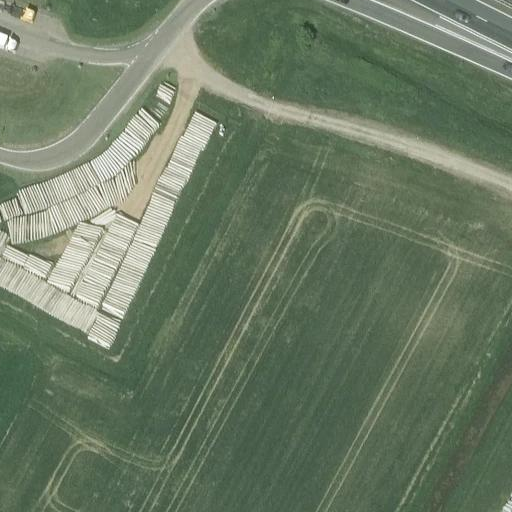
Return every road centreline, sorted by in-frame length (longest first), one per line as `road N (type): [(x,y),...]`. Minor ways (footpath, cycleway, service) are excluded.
road 1 (motorway): [(165,511),(215,416),(271,242),(287,107),(286,0)]
road 2 (motorway): [(348,0),(201,80),(125,138),(0,269)]
road 3 (motorway): [(159,511),(302,456),(511,402)]
road 4 (motorway): [(338,0),(511,70)]
